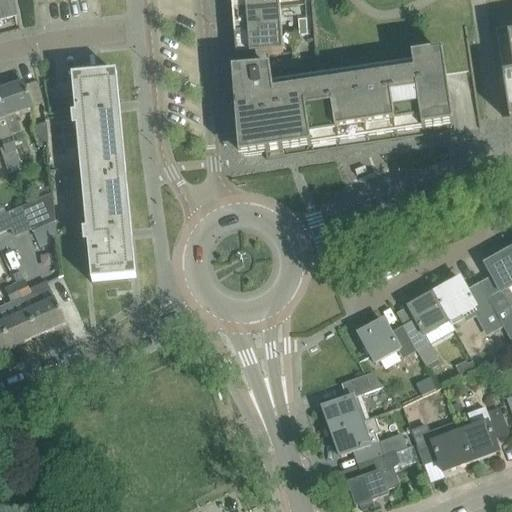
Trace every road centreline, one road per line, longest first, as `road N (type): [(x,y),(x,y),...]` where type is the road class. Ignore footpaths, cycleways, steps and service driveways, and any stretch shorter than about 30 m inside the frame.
road 1 (tertiary): [(284,245),(450,175),(511,163)]
road 2 (residential): [(0,400),(76,367),(114,336),(203,292)]
road 3 (residential): [(244,217),(213,164),(198,0)]
road 4 (residential): [(155,28),(170,170),(212,226)]
road 5 (tertiary): [(302,511),(250,310)]
road 6 (residential): [(0,53),(155,28)]
